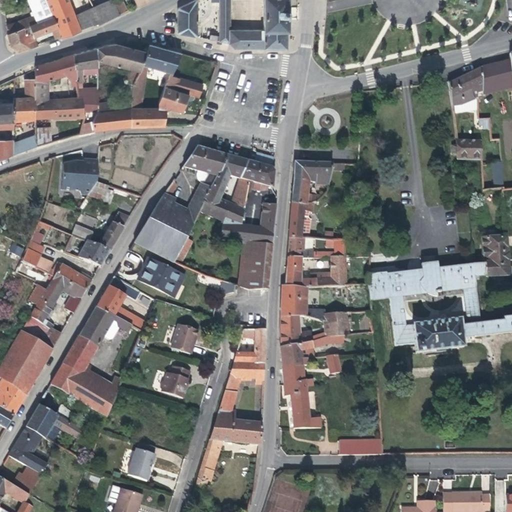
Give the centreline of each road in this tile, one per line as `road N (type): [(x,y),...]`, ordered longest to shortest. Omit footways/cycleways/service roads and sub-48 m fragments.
road 1 (residential): [(194,128),(0,453)]
road 2 (residential): [(274,300),(235,298),(225,307),(227,362),(181,511)]
road 3 (residential): [(511,460),(267,461)]
road 4 (residential): [(295,95),(511,42)]
road 5 (residential): [(0,167),(130,132),(194,128)]
road 6 (residential): [(112,25),(299,67)]
road 7 (tertiary): [(288,138),(274,300)]
road 8 (tertiary): [(274,300),(267,461)]
